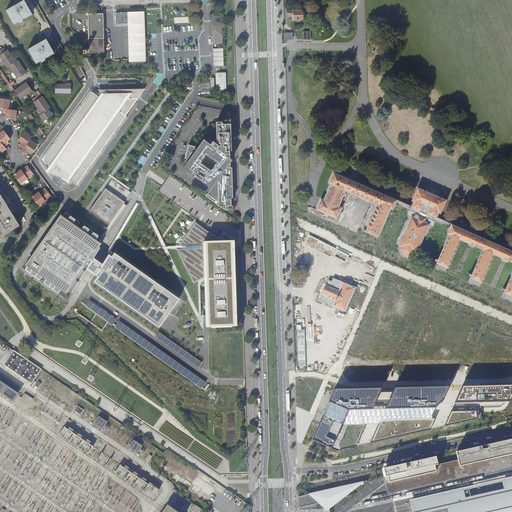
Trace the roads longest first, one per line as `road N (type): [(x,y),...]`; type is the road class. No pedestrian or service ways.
road 1 (primary): [(251,0),(264,511)]
road 2 (primary): [(287,470),(270,0)]
road 3 (residential): [(287,470),(342,469),(511,430)]
